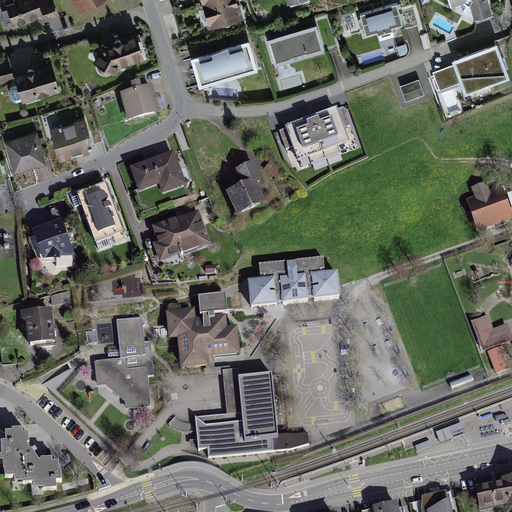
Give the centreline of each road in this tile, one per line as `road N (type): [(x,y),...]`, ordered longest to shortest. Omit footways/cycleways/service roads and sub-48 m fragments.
road 1 (residential): [(180,106),(278,109),(498,28),(509,0)]
road 2 (tertiary): [(511,452),(272,504)]
road 3 (residential): [(180,106),(169,125),(111,160),(0,205)]
road 4 (residential): [(0,390),(44,418),(123,497)]
road 5 (residential): [(154,12),(0,45)]
road 6 (tertiary): [(272,504),(188,478),(123,497)]
